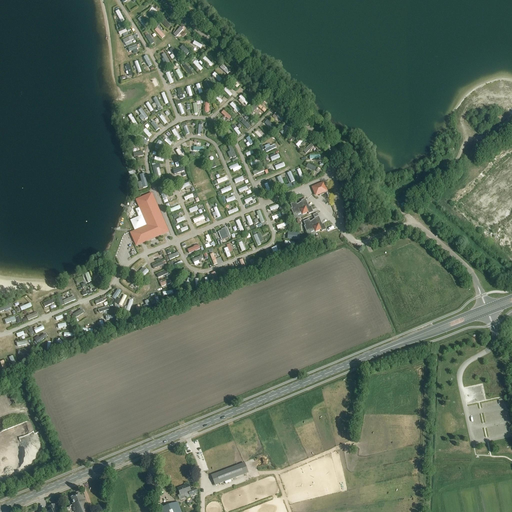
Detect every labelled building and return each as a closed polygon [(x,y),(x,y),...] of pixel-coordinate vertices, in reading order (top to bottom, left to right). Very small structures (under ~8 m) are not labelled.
[(120,23),(124,21),(120,10),(116,11),(120,23)] [(140,16),(137,19),(144,27),(147,24),(140,16)] [(168,29),(171,26),(163,17),(159,21),(168,29)] [(162,39),(165,36),(158,28),(154,30),(162,39)] [(151,45),(155,43),(150,34),(146,37),(151,45)] [(143,57),(148,67),(152,65),(147,55),(143,57)] [(203,59),(211,67),(213,65),(205,56),(203,59)] [(220,82),(222,80),(215,73),(212,76),(220,82)] [(206,81),(210,91),(214,89),(210,79),(206,81)] [(237,88),(239,86),(232,80),(231,82),(237,88)] [(165,105),(169,103),(164,92),(161,94),(165,105)] [(237,113),(240,110),(232,102),(229,105),(237,113)] [(141,108),(138,110),(144,118),(147,116),(141,108)] [(221,113),(229,120),(231,117),(223,110),(221,113)] [(131,114),(128,116),(134,127),(138,125),(131,114)] [(159,117),(165,125),(167,123),(162,115),(159,117)] [(272,130),(275,127),(269,122),(266,125),(272,130)] [(223,138),(226,136),(217,128),(215,131),(223,138)] [(261,135),(257,138),(260,142),(267,136),(260,128),(257,130),(261,135)] [(177,141),(180,139),(175,129),(171,131),(177,141)] [(142,139),(143,138),(139,136),(137,141),(146,145),(148,141),(142,139)] [(303,138),(296,145),(298,147),(305,140),(303,138)] [(305,154),(312,147),(310,145),(303,152),(305,154)] [(176,150),(181,161),(185,159),(180,148),(176,150)] [(213,160),(211,161),(209,157),(204,159),(210,170),(216,167),(213,160)] [(158,173),(157,168),(160,167),(159,163),(152,166),(156,179),(159,178),(158,173)] [(263,168),(252,172),(254,176),(264,171),(263,168)] [(267,192),(273,190),(271,181),(264,183),(267,192)] [(324,194),(323,192),(325,191),(323,184),(313,188),(316,195),(318,194),(319,196),(324,194)] [(222,194),(232,190),(230,186),(220,190),(222,194)] [(133,234),(137,244),(166,231),(150,196),(136,202),(139,209),(136,210),(139,217),(131,221),(136,233),(133,234)] [(303,205),(302,202),(299,203),(299,204),(297,205),(296,202),(290,205),(292,209),(291,209),(293,214),(296,213),(296,214),(301,213),(302,216),(308,213),(308,215),(313,213),(310,206),(308,208),(306,204),(303,205)] [(191,213),(201,208),(200,205),(189,209),(191,213)] [(240,232),(244,230),(240,219),(236,221),(240,232)] [(316,222),(315,219),(312,220),(313,221),(310,222),(309,220),(303,222),(305,226),(304,226),(306,231),(309,230),(309,231),(314,230),(315,233),(321,231),(321,232),(326,230),(324,224),(321,225),(319,221),(316,222)] [(226,243),(225,239),(229,238),(225,228),(218,231),(223,244),(226,243)] [(262,245),(261,242),(263,241),(260,233),(253,236),(257,246),(262,245)] [(189,254),(200,249),(198,244),(187,249),(189,254)] [(199,261),(204,259),(202,255),(192,260),(195,266),(200,264),(199,261)] [(140,274),(147,267),(143,263),(136,270),(140,274)] [(178,278),(187,272),(185,269),(176,275),(178,278)] [(216,272),(211,273),(214,283),(219,281),(216,272)] [(150,274),(141,279),(143,282),(151,277),(150,274)] [(117,289),(112,298),(116,300),(121,291),(117,289)] [(44,307),(54,303),(52,299),(43,304),(44,307)] [(21,311),(32,307),(30,302),(20,307),(21,311)] [(72,314),(75,319),(84,313),(82,309),(72,314)] [(26,317),(28,321),(38,316),(36,312),(26,317)] [(39,337),(38,336),(34,339),(37,344),(47,337),(45,334),(39,337)] [(244,464),(211,476),(215,485),(248,473),(244,464)] [(177,489),(180,495),(178,496),(179,500),(181,500),(184,499),(185,497),(184,495),(188,493),(191,495),(197,493),(195,489),(190,491),(188,485),(177,489)] [(73,511),(88,511),(82,496),(80,497),(79,494),(70,498),(73,505),(72,505),(73,508),(72,508),(73,511)] [(180,511),(177,503),(163,508),(159,509),(160,511),(180,511)]
